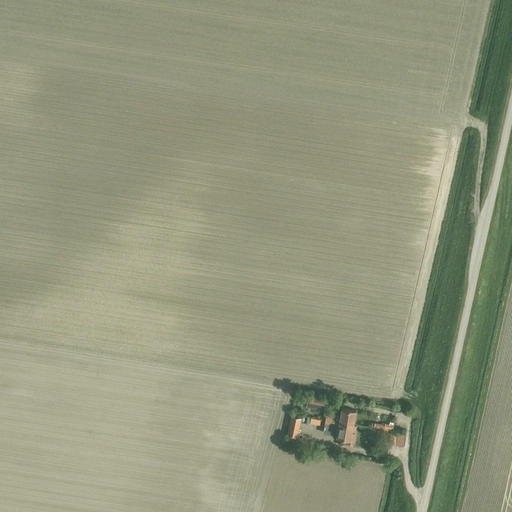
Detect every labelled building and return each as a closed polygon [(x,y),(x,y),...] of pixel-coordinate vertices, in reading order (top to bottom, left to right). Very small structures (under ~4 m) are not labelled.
[(325,397),(309,394),(307,406),(323,408),(325,397)] [(334,421),(353,425),(356,410),(342,408),(340,416),(335,415),(335,418),(334,418),(334,421)] [(288,435),(286,443),(300,446),(302,437),(297,436),(301,417),(291,415),(287,435),(288,435)] [(340,445),(342,446),(352,447),(355,432),(352,431),(353,425),(334,421),(334,418),(330,417),(329,423),(325,423),(324,427),(338,430),(337,437),(342,437),(340,445)] [(409,423),(418,425),(419,419),(411,417),(409,423)] [(396,445),(397,443),(399,433),(392,431),(389,444),(396,445)]
